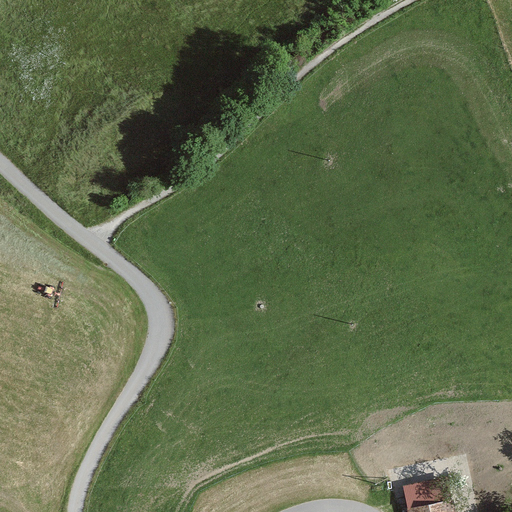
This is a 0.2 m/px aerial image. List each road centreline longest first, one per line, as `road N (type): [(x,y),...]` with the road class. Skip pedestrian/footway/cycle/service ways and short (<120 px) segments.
road 1 (unclassified): [(74,511),(99,439),(155,346),(158,313),(144,286),(0,161)]
road 2 (track): [(89,239),(214,154),(310,66),(406,0)]
